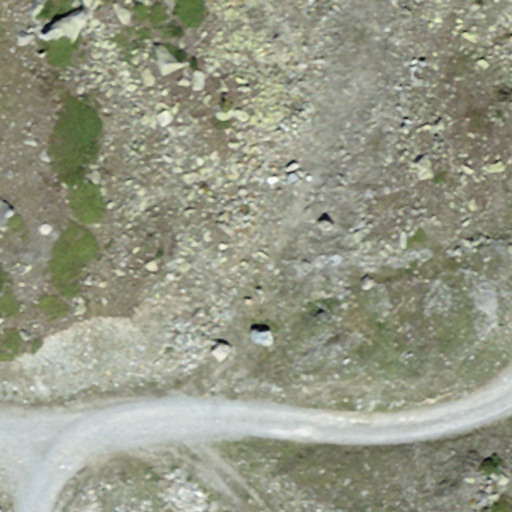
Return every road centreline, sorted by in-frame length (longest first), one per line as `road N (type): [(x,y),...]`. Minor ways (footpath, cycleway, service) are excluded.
road 1 (track): [(511,387),(483,404),(398,425),(192,416),(125,424),(97,432),(57,463),(29,511)]
road 2 (track): [(157,419),(262,511)]
